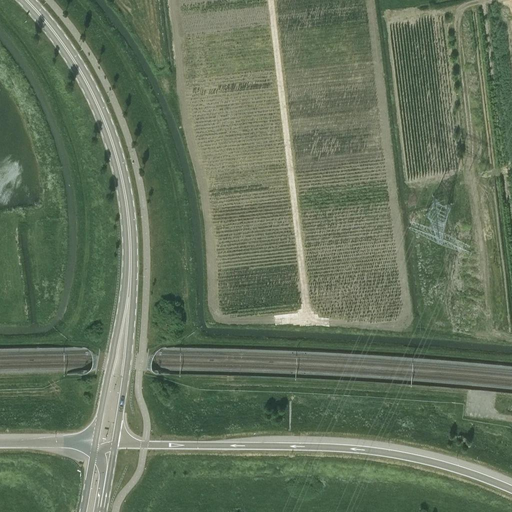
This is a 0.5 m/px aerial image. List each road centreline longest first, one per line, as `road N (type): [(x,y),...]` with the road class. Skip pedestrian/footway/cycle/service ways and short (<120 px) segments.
road 1 (motorway): [(511,491),(384,454),(114,445)]
road 2 (tertiary): [(26,0),(102,113),(127,203),(131,268)]
road 3 (tertiary): [(131,268),(94,445)]
road 4 (tertiary): [(114,445),(131,340),(131,268)]
